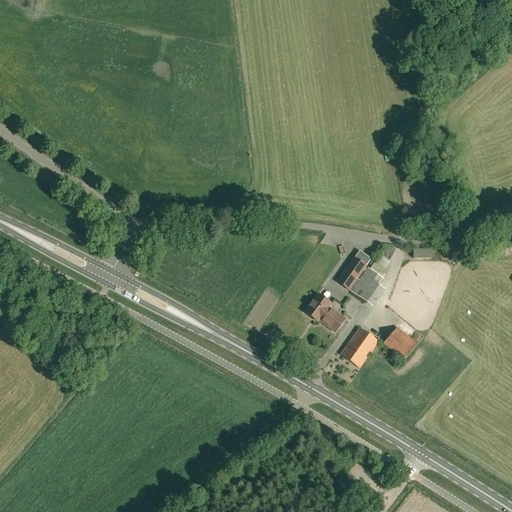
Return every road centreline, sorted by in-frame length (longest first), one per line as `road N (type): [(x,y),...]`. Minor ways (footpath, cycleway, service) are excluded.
road 1 (secondary): [(507,511),(313,389),(110,280)]
road 2 (unclassified): [(136,228),(158,218),(230,218),(445,242),(511,224)]
road 3 (unclassified): [(136,228),(0,129)]
road 4 (secondary): [(110,280),(0,224)]
